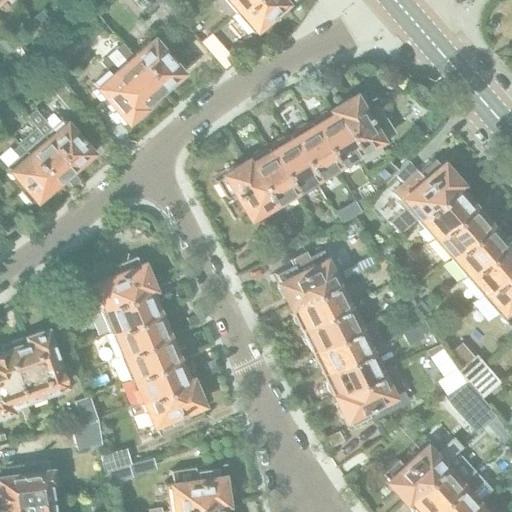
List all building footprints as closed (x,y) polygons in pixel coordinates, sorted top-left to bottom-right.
[(221,0),(234,14),(249,0),(221,0)] [(249,0),(234,14),(249,32),(270,14),(274,17),(284,8),(281,4),(283,3),(281,1),(280,0),(249,0)] [(209,33),(199,42),(200,44),(207,53),(218,44),(210,35),(209,33)] [(131,58),(159,89),(168,82),(171,81),(175,77),(176,74),(178,73),(177,71),(181,68),(172,57),(167,62),(150,42),(131,58)] [(38,51),(34,54),(34,55),(51,74),(62,64),(45,44),(38,51)] [(34,55),(34,54),(38,51),(32,45),(23,53),(29,60),(34,55)] [(151,96),(159,89),(131,58),(110,76),(106,71),(91,84),(112,109),(109,111),(119,123),(123,120),(124,122),(126,119),(130,119),(136,113),(137,110),(140,108),(139,107),(142,104),(145,103),(149,99),(151,96)] [(19,93),(8,81),(1,87),(12,99),(19,93)] [(329,109),(358,156),(379,143),(362,117),(370,112),(359,93),(351,98),(350,96),(348,98),(345,98),(339,101),(337,104),(329,109)] [(33,128),(70,168),(77,162),(81,161),(85,157),(86,154),(88,153),(87,151),(91,148),(80,136),(76,140),(59,120),(49,129),(44,122),(33,109),(25,116),(34,127),(33,128)] [(336,169),(358,156),(329,109),(327,110),(323,111),(318,114),(316,117),(308,122),(336,169)] [(314,182),(336,169),(308,122),(305,123),(302,124),(296,127),(295,130),(286,135),(314,182)] [(70,168),(33,128),(16,143),(23,151),(22,152),(51,184),(59,177),(62,177),(67,173),(68,170),(70,168)] [(292,195),(314,182),(286,135),(284,136),(280,137),(275,140),(273,143),(264,148),(292,195)] [(292,195),(264,148),(262,149),(259,150),(254,153),(252,155),(243,161),(271,208),(292,195)] [(51,184),(22,152),(4,168),(21,188),(17,191),(28,202),(32,199),(33,200),(35,199),(38,198),(42,194),(43,191),(51,184)] [(414,218),(455,183),(449,175),(448,172),(444,167),(441,166),(439,164),(438,165),(431,158),(416,171),(415,170),(390,191),(414,218)] [(377,192),(397,170),(386,160),(370,178),(377,192)] [(249,221),(271,208),(243,161),(233,167),(230,167),(225,170),(223,173),(220,174),(221,176),(214,180),(224,198),(232,194),(233,196),(234,196),(249,221)] [(72,188),(80,182),(74,176),(67,182),(72,188)] [(431,238),(472,202),(471,201),(470,197),(466,193),(463,192),(455,183),(414,218),(431,238)] [(304,203),(300,196),(295,199),(299,206),(304,203)] [(363,206),(360,198),(354,200),(359,210),(363,206)] [(431,238),(447,256),(489,221),(487,220),(486,216),(482,212),(479,210),(472,202),(431,238)] [(343,221),(339,212),(335,215),(339,223),(343,221)] [(269,223),(278,238),(286,234),(280,224),(277,218),(269,223)] [(291,232),(285,221),(280,224),(286,234),(291,232)] [(464,275),(505,240),(504,238),(503,235),(499,231),(496,229),(489,221),(447,256),(464,275)] [(286,234),(278,238),(270,242),(277,256),(300,244),(293,231),(291,232),(286,234)] [(464,275),(480,294),(511,267),(511,248),(505,240),(464,275)] [(286,306),(337,281),(321,249),(308,256),(305,250),(287,259),(290,265),(273,274),(277,282),(275,283),(277,286),(277,289),(280,295),(282,297),(286,306)] [(86,315),(97,310),(149,289),(144,279),(145,275),(142,270),(140,267),(138,264),(137,265),(133,256),(114,264),(118,273),(115,274),(88,286),(93,299),(81,303),(81,302),(70,307),(65,296),(64,297),(63,295),(52,300),(53,302),(61,326),(72,322),(74,321),(74,320),(86,314),(86,315)] [(390,270),(382,258),(377,262),(384,273),(390,270)] [(402,275),(412,266),(406,259),(396,268),(402,275)] [(357,271),(353,264),(340,271),(343,278),(357,271)] [(511,267),(480,294),(497,314),(510,303),(511,304),(511,267)] [(298,329),(348,304),(337,281),(286,306),(292,316),(292,320),(295,325),(297,327),(298,329)] [(107,334),(159,312),(157,310),(158,306),(155,301),(153,298),(149,289),(97,310),(107,332),(107,334)] [(418,315),(424,309),(426,308),(419,300),(412,307),(418,315)] [(308,349),(309,351),(360,327),(348,304),(298,329),(303,339),(303,342),(306,347),(308,349)] [(423,320),(429,315),(425,310),(424,309),(418,315),(422,319),(423,320)] [(117,357),(168,335),(167,333),(167,329),(165,324),(162,321),(159,312),(107,334),(107,332),(103,334),(113,357),(117,356),(117,357)] [(320,374),(370,348),(365,337),(383,328),(378,318),(360,327),(309,351),(314,361),(314,364),(317,370),(319,372),(320,374)] [(74,327),(72,322),(61,326),(63,332),(74,327)] [(22,337),(41,392),(42,392),(44,397),(57,393),(55,387),(67,383),(69,377),(65,363),(58,360),(52,363),(41,330),(22,337)] [(127,379),(127,380),(178,358),(177,356),(177,352),(175,347),(172,345),(168,335),(117,357),(117,356),(113,357),(95,365),(97,370),(108,365),(115,384),(127,379)] [(0,351),(17,400),(41,392),(22,337),(0,345),(0,351)] [(331,394),(332,398),(396,365),(395,363),(382,370),(375,357),(396,346),(391,338),(375,346),(370,348),(320,374),(325,383),(325,387),(328,392),(331,394)] [(4,405),(17,400),(0,351),(0,412),(6,411),(4,405)] [(462,381),(465,382),(484,365),(474,354),(456,370),(455,371),(462,381)] [(127,407),(188,382),(187,379),(187,375),(184,370),(182,367),(178,358),(127,380),(137,401),(126,406),(127,407)] [(396,365),(332,398),(336,406),(336,409),(339,415),(342,417),(343,419),(344,418),(348,426),(366,417),(362,409),(394,394),(386,380),(400,373),(396,365)] [(498,382),(484,365),(465,382),(479,398),(498,382)] [(442,395),(462,381),(455,371),(456,370),(455,368),(434,382),(442,395)] [(188,382),(127,407),(130,416),(141,411),(148,426),(152,424),(157,435),(181,425),(179,421),(199,413),(196,405),(197,404),(196,402),(197,398),(194,393),(192,391),(188,382)] [(80,424),(95,420),(87,397),(86,395),(71,400),(79,423),(80,424)] [(30,418),(26,405),(19,407),(24,420),(30,418)] [(99,444),(95,420),(80,424),(79,423),(69,426),(74,449),(99,444)] [(395,492),(402,500),(443,463),(427,445),(403,466),(395,458),(380,473),(386,480),(384,481),(386,483),(387,487),(392,491),(395,492)] [(101,470),(129,464),(124,448),(99,455),(101,470)] [(427,511),(460,482),(472,471),(455,452),(402,500),(409,508),(410,511),(427,511)] [(129,464),(101,470),(103,484),(130,477),(130,475),(154,468),(151,457),(129,464)] [(0,504),(46,498),(45,489),(50,489),(46,469),(45,460),(3,466),(4,476),(0,476),(0,504)] [(166,511),(222,503),(220,492),(221,489),(220,483),(218,480),(218,477),(216,477),(215,468),(193,471),(193,467),(169,470),(171,484),(162,485),(166,511)] [(464,511),(477,501),(460,482),(427,511),(464,511)] [(0,511),(48,511),(46,498),(0,504),(0,511)] [(486,511),(477,501),(464,511),(486,511)] [(166,511),(223,511),(222,503),(166,511)]
